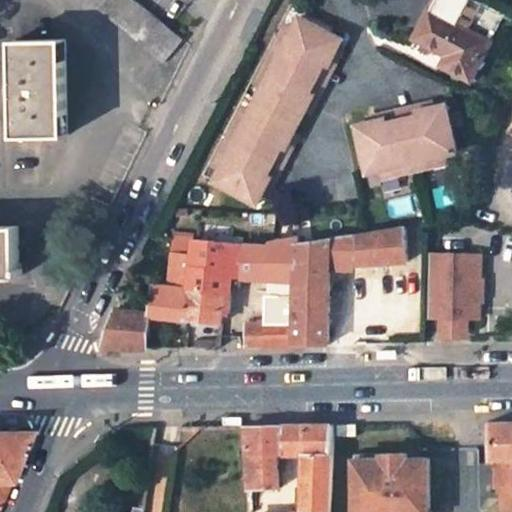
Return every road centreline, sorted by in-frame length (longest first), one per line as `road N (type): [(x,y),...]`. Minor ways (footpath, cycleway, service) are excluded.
road 1 (secondary): [(511,384),(58,390)]
road 2 (residential): [(243,0),(68,346),(58,390)]
road 3 (residential): [(58,390),(56,427),(17,511)]
